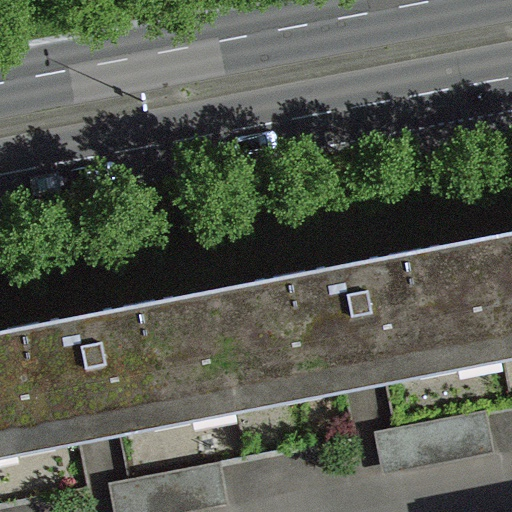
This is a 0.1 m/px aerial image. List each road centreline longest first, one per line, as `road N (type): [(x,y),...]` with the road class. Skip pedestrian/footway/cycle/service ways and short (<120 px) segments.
road 1 (primary): [(0,176),(511,77)]
road 2 (primary): [(441,0),(0,84)]
